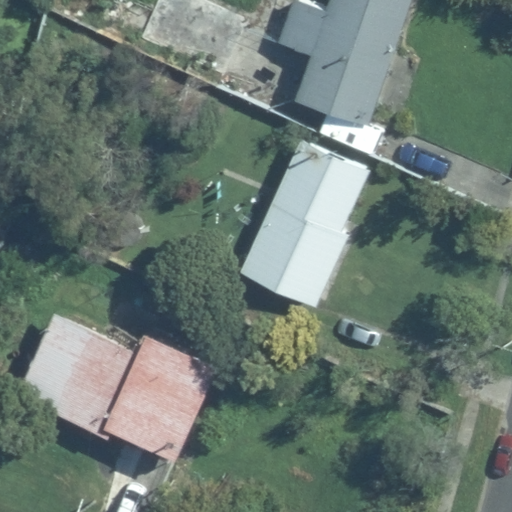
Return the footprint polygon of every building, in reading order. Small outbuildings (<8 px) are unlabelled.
[(257,19),(216,0),(154,0),(136,37),(228,81),(257,19)] [(375,120),(415,0),(336,0),(334,7),(311,0),(295,0),(284,35),(322,47),(305,96),(375,120)] [(376,160),(305,128),(242,266),(323,303),(356,229),(347,225),(376,160)] [(53,219),(0,197),(0,270),(28,282),(53,219)] [(62,301),(21,388),(112,432),(117,422),(184,455),(233,353),(118,298),(107,322),(62,301)]
